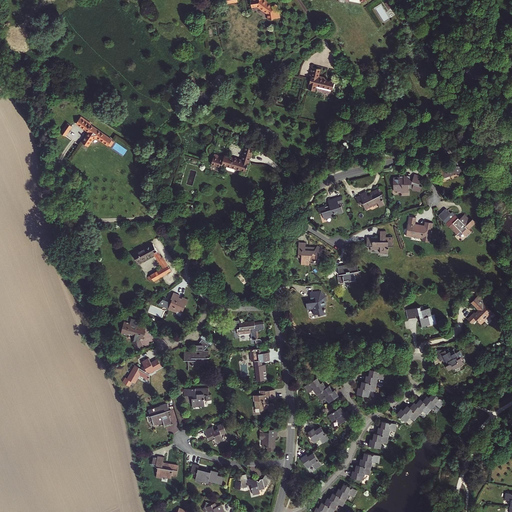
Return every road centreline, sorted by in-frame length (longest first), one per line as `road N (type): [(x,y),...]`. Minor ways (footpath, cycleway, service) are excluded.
road 1 (residential): [(288,463),(279,308)]
road 2 (residential): [(291,218),(321,184),(421,152)]
road 3 (residential): [(286,511),(309,502),(341,470),(366,423)]
